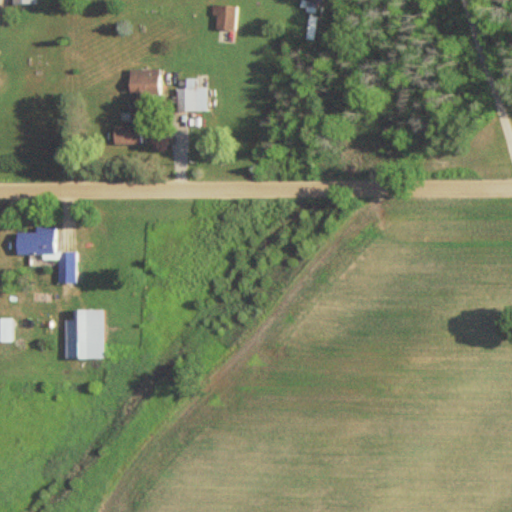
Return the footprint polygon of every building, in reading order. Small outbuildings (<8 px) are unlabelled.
[(211,30),(234,30),(234,6),(211,6),(211,30)] [(128,120),(150,120),(150,98),(157,98),(157,70),(127,70),(128,120)] [(174,88),(174,111),(204,111),(204,88),(174,88)] [(111,146),(140,146),(140,126),(111,126),(111,146)] [(74,252),(54,252),(54,228),(33,228),(33,233),(14,232),(13,257),(57,258),(56,284),(73,284),(74,252)] [(101,359),(101,310),(70,310),(70,320),(62,320),(62,359),(101,359)] [(9,319),(0,318),(0,343),(9,343),(9,319)]
